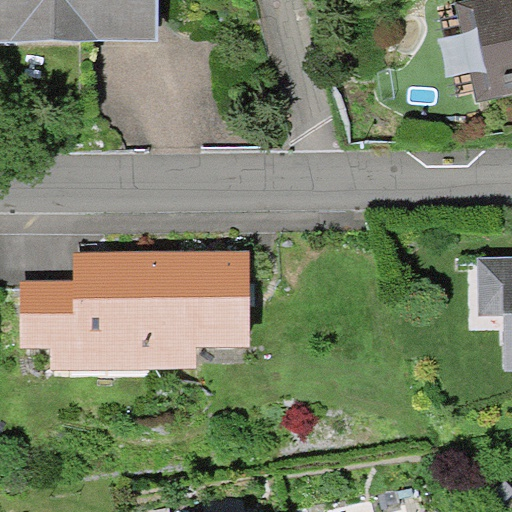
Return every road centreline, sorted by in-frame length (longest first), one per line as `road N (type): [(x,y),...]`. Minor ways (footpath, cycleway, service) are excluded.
road 1 (residential): [(0,181),(325,180)]
road 2 (residential): [(325,180),(511,178)]
road 3 (residential): [(325,180),(279,0)]
